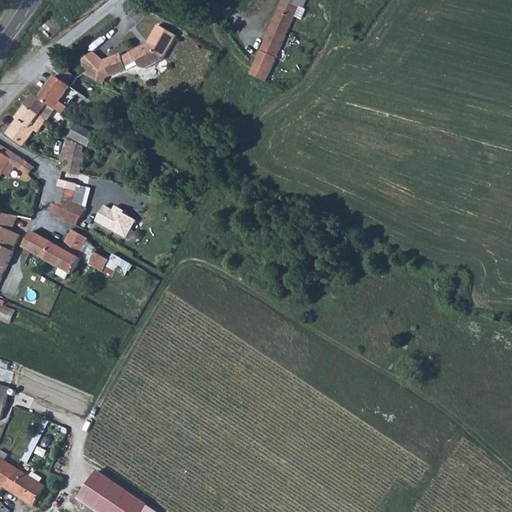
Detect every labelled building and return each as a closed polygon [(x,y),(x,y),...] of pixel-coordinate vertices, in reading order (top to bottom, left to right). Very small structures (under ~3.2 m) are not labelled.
[(303,0),(283,0),(250,74),(266,81),(295,16),(299,6),(304,8),(306,1),(303,0)] [(301,19),(306,9),(304,8),(299,6),(295,16),(301,19)] [(177,36),(159,25),(148,43),(150,45),(149,46),(145,48),(144,46),(130,53),(136,63),(137,62),(140,67),(146,69),(164,59),(177,36)] [(106,66),(104,61),(95,50),(82,61),(85,75),(89,77),(92,71),(106,66)] [(136,63),(130,53),(122,57),(127,68),(136,63)] [(127,68),(122,57),(121,54),(104,61),(106,66),(92,71),(89,77),(103,85),(106,78),(110,77),(127,70),(127,68)] [(49,104),(66,115),(74,102),(65,97),(73,86),(57,76),(41,98),(49,104)] [(39,117),(44,120),(48,115),(43,112),(49,104),(41,98),(35,94),(26,107),(39,116),(39,117)] [(6,134),(24,147),(36,130),(32,127),(36,121),(39,117),(39,116),(26,107),(6,134)] [(36,121),(32,127),(36,130),(40,124),(36,121)] [(71,138),(91,148),(98,134),(79,124),(71,138)] [(60,163),(65,165),(83,169),(86,154),(80,153),(80,150),(77,149),(78,145),(67,140),(60,163)] [(11,151),(0,144),(0,178),(10,163),(23,170),(28,162),(11,151)] [(76,204),(81,184),(61,178),(54,215),(79,228),(88,211),(76,204)] [(105,205),(96,221),(126,238),(136,220),(126,214),(127,211),(116,205),(113,210),(105,205)] [(0,245),(11,223),(15,224),(16,218),(0,214),(0,245)] [(0,285),(16,254),(15,253),(22,237),(9,232),(9,228),(14,229),(15,224),(11,223),(0,245),(0,285)] [(64,250),(68,253),(60,268),(74,276),(83,260),(80,259),(90,241),(74,232),(64,250)] [(33,233),(25,248),(35,254),(44,239),(33,233)] [(42,258),(60,268),(68,253),(64,250),(44,239),(35,254),(42,258)] [(112,261),(98,254),(91,266),(105,274),(112,261)] [(5,306),(1,321),(14,324),(18,310),(5,306)] [(0,420),(0,421),(9,391),(0,388),(0,420)] [(0,483),(9,489),(18,475),(0,463),(0,483)] [(143,511),(149,503),(100,469),(81,496),(103,511),(143,511)] [(18,475),(9,489),(37,507),(49,489),(21,471),(18,475)] [(5,506),(0,510),(0,511),(13,511),(16,509),(8,502),(5,506)]
